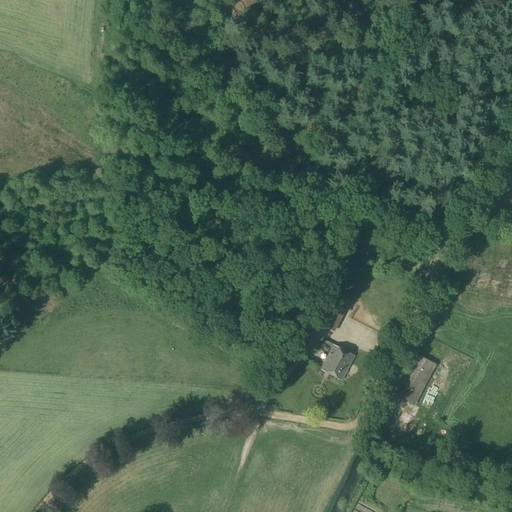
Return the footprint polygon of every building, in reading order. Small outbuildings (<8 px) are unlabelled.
[(333,332),(350,300),(326,288),(310,319),(312,320),(303,331),(312,338),(321,326),(333,332)] [(364,314),(351,331),(361,338),(373,321),(364,314)] [(298,344),(304,349),(310,341),(304,337),(298,344)] [(341,380),(354,356),(333,345),(321,369),(341,380)] [(414,404),(435,365),(417,356),(396,395),(414,404)]
